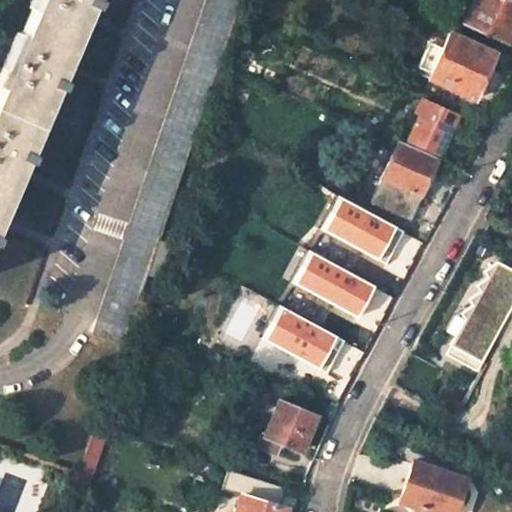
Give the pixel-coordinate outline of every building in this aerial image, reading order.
[(57,76),(88,4),(94,7),(96,2),(96,0),(34,0),(0,81),(0,206),(21,158),(27,161),(30,156),(32,151),(26,148),(52,85),(59,88),(61,83),(63,79),(57,76)] [(235,0),(201,0),(94,324),(125,334),(235,0)] [(511,5),(500,0),(474,0),(463,28),(508,48),(511,38),(511,5)] [(490,57),(445,36),(428,76),(426,81),(471,101),(490,57)] [(412,68),(428,76),(438,52),(422,45),(412,68)] [(421,118),(409,144),(439,157),(456,122),(420,106),(415,115),(421,118)] [(396,145),(369,206),(409,223),(436,163),(396,145)] [(380,261),(398,228),(337,197),(320,230),(380,261)] [(305,255),(292,290),(364,315),(376,281),(305,255)] [(511,268),(489,258),(442,357),(479,374),(511,304),(511,268)] [(124,337),(118,353),(133,359),(138,342),(124,337)] [(413,348),(396,381),(422,396),(439,363),(413,348)] [(328,395),(341,369),(313,354),(299,380),(328,395)] [(303,449),(317,414),(279,400),(259,447),(276,454),(281,441),(303,449)] [(425,511),(452,511),(462,481),(409,465),(398,504),(425,511)] [(283,511),(284,511),(276,509),(279,498),(260,492),(257,502),(238,497),(233,511),(283,511)]
